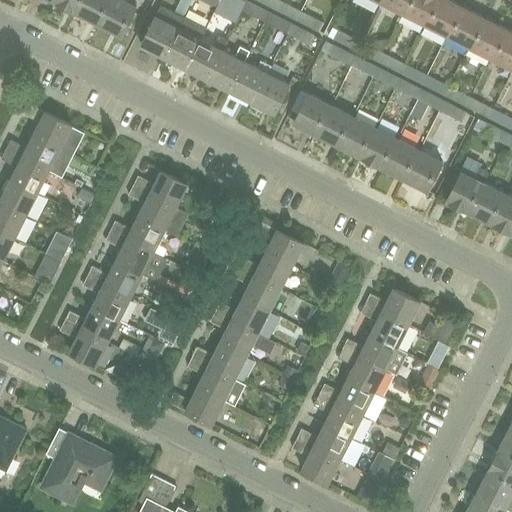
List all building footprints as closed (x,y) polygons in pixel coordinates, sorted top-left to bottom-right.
[(76,13),(82,0),(54,0),(54,1),(76,13)] [(99,24),(110,0),(82,0),(76,13),(99,24)] [(121,35),(136,6),(125,0),(110,0),(99,24),(121,35)] [(222,0),(242,10),(246,1),(244,0),(222,0)] [(257,0),(274,8),(278,0),(257,0)] [(278,0),(274,8),(296,20),(301,11),(279,0),(278,0)] [(402,13),(408,0),(380,0),(379,1),(402,13)] [(424,24),(435,0),(408,0),(402,13),(424,24)] [(446,35),(461,6),(449,0),(435,0),(424,24),(446,35)] [(264,21),(268,12),(246,1),(242,10),(264,21)] [(162,57),(178,27),(183,17),(160,5),(140,45),(162,57)] [(468,46),(483,17),(461,6),(446,35),(468,46)] [(324,22),(301,11),(296,20),(319,31),(324,22)] [(286,32),(290,23),(268,12),(264,21),(286,32)] [(185,68),(200,38),(206,26),(184,15),(183,17),(178,27),(162,57),(185,68)] [(490,57),(505,28),(483,17),(468,46),(490,57)] [(290,23),(286,32),(309,44),(314,35),(290,23)] [(511,68),(511,31),(505,28),(490,57),(511,68)] [(356,50),(360,41),(337,29),(333,38),(356,50)] [(207,79),(222,49),(227,39),(218,34),(212,45),(200,38),(185,68),(207,79)] [(356,50),(378,61),(382,52),(360,41),(356,50)] [(229,90),(244,61),(249,50),(239,45),(234,55),(222,49),(207,79),(229,90)] [(351,65),(355,56),(333,45),(328,53),(351,65)] [(378,61),(400,72),(404,63),(382,52),(378,61)] [(351,65),(373,76),(378,67),(355,56),(351,65)] [(266,72),(270,65),(259,60),(256,67),(244,61),(229,90),(251,101),(266,72)] [(400,72),(422,83),(426,75),(404,63),(400,72)] [(373,76),(395,87),(400,79),(378,67),(373,76)] [(274,113),(289,83),(266,72),(251,101),(274,113)] [(422,83),(444,95),(449,86),(426,75),(422,83)] [(395,87),(417,99),(422,90),(400,79),(395,87)] [(444,95),(466,106),(471,97),(449,86),(444,95)] [(417,99),(439,110),(444,101),(422,90),(417,99)] [(315,134),(330,105),(308,93),(293,123),(315,134)] [(466,106),(489,117),(493,108),(471,97),(466,106)] [(466,113),(444,101),(439,110),(462,121),(466,113)] [(60,148),(72,125),(28,103),(23,113),(39,121),(33,134),(60,148)] [(338,146),(353,116),(330,105),(315,134),(338,146)] [(511,129),(511,127),(511,118),(493,108),(489,117),(511,129)] [(360,157),(375,127),(353,116),(338,146),(360,157)] [(504,142),(508,134),(486,122),(481,131),(504,142)] [(382,168),(397,138),(375,127),(360,157),(382,168)] [(49,171),(60,148),(33,134),(26,147),(10,139),(5,149),(49,171)] [(404,179),(419,150),(397,138),(382,168),(404,179)] [(37,193),(49,171),(5,149),(0,158),(17,166),(10,179),(37,193)] [(427,191),(442,161),(419,150),(404,179),(427,191)] [(468,212),(483,183),(489,172),(479,167),(474,178),(461,171),(446,201),(468,212)] [(176,207),(188,184),(161,170),(154,183),(138,175),(133,185),(176,207)] [(0,202),(26,215),(37,193),(10,179),(4,192),(0,190),(0,202)] [(491,223),(505,194),(483,183),(468,212),(491,223)] [(165,230),(176,207),(133,185),(128,194),(144,203),(137,216),(165,230)] [(94,197),(95,195),(95,194),(83,188),(79,196),(91,202),(94,197)] [(511,234),(511,197),(505,194),(491,223),(511,234)] [(0,230),(15,238),(26,215),(0,202),(0,230)] [(165,230),(137,216),(131,228),(115,220),(110,230),(153,252),(165,230)] [(292,265),(303,242),(260,221),(255,231),(271,239),(265,252),(292,265)] [(204,249),(212,254),(224,231),(216,227),(204,249)] [(0,258),(3,261),(15,238),(0,230),(0,258)] [(142,275),(153,252),(110,230),(105,240),(121,248),(115,261),(142,275)] [(66,252),(73,239),(62,233),(58,231),(51,245),(66,252)] [(212,254),(204,249),(194,269),(202,273),(212,254)] [(280,288),(292,265),(265,252),(258,265),(242,257),(238,266),(280,288)] [(142,275),(115,261),(109,273),(92,265),(87,275),(131,297),(142,275)] [(269,310),(280,288),(238,266),(233,276),(249,284),(242,297),(269,310)] [(50,284),(54,275),(40,268),(35,277),(39,279),(50,284)] [(193,288),(200,275),(190,271),(184,284),(193,288)] [(339,289),(344,277),(338,274),(331,277),(328,283),(339,289)] [(131,297),(87,275),(83,285),(99,293),(92,306),(119,320),(131,297)] [(408,324),(420,301),(393,288),(386,301),(370,293),(365,303),(408,324)] [(258,333),(269,310),(242,297),(236,310),(220,302),(215,312),(258,333)] [(397,347),(408,324),(365,303),(360,313),(376,321),(370,333),(397,347)] [(108,342),(119,320),(92,306),(86,319),(70,310),(65,320),(108,342)] [(167,314),(153,308),(149,317),(179,332),(184,323),(167,314)] [(246,356),(258,333),(215,312),(210,321),(226,329),(220,342),(246,356)] [(444,342),(455,319),(445,314),(434,337),(444,342)] [(96,365),(108,342),(65,320),(60,330),(76,338),(69,351),(96,365)] [(386,370),(397,347),(370,333),(363,347),(347,338),(342,348),(386,370)] [(165,342),(154,336),(148,347),(159,353),(165,342)] [(235,378),(246,356),(220,342),(213,355),(197,347),(192,357),(235,378)] [(386,370),(342,348),(337,358),(354,366),(347,379),(374,392),(386,370)] [(235,407),(246,384),(235,378),(192,357),(187,366),(204,374),(197,387),(224,401),(235,407)] [(431,366),(428,364),(419,382),(430,387),(439,370),(431,366)] [(293,379),(297,372),(286,366),(283,374),(293,379)] [(132,384),(137,373),(132,371),(125,373),(123,379),(132,384)] [(288,389),(292,381),(282,376),(278,384),(288,389)] [(363,415),(374,392),(347,379),(341,392),(324,384),(319,393),(363,415)] [(224,401),(197,387),(191,400),(175,392),(169,402),(212,424),(224,401)] [(352,438),(363,415),(319,393),(313,405),(330,414),(325,424),(352,438)] [(3,418),(1,423),(0,422),(0,398),(1,397),(0,397),(0,472),(8,477),(17,460),(13,458),(27,430),(3,418)] [(340,460),(352,438),(325,424),(318,437),(302,429),(297,438),(340,460)] [(511,456),(511,428),(509,428),(498,450),(511,456)] [(116,457),(69,434),(62,447),(53,443),(47,454),(57,459),(43,487),(72,502),(83,479),(101,488),(116,457)] [(329,483),(340,460),(297,438),(292,448),(308,457),(302,470),(329,483)] [(392,458),(398,447),(388,442),(383,453),(392,458)] [(511,484),(511,456),(498,450),(487,472),(511,484)] [(393,459),(379,453),(372,466),(386,473),(393,459)] [(511,511),(511,484),(487,472),(475,494),(505,509),(511,511)] [(162,511),(166,505),(177,485),(152,473),(138,500),(144,503),(139,511),(191,511),(179,505),(175,511),(162,511)] [(381,481),(368,474),(362,485),(376,492),(381,481)] [(502,511),(505,509),(475,494),(466,511),(502,511)]
